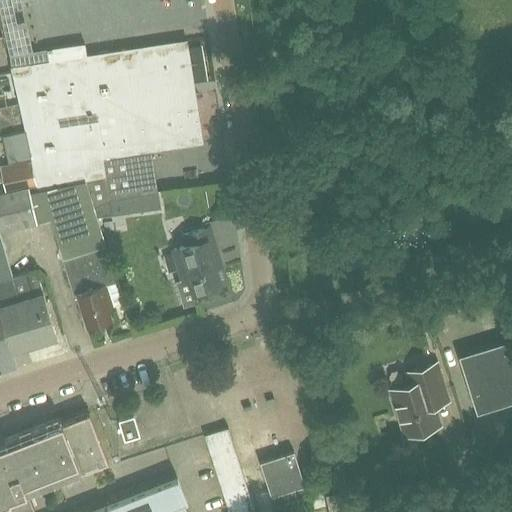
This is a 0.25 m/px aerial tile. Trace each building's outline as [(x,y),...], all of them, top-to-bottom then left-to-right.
[(31,158),(36,184),(38,191),(84,180),(92,206),(110,198),(122,197),(156,193),(150,150),(202,143),(186,40),(86,55),(84,43),(47,49),(49,61),(31,64),(11,67),(25,131),(31,158)] [(25,131),(2,137),(8,163),(31,158),(25,131)] [(36,184),(31,158),(8,163),(0,165),(5,191),(28,186),(36,184)] [(84,180),(38,191),(36,184),(28,186),(36,222),(50,218),(62,258),(63,261),(69,279),(82,275),(111,266),(105,245),(106,244),(97,217),(95,217),(92,206),(84,180)] [(28,186),(5,191),(0,191),(0,279),(12,275),(0,234),(0,230),(36,222),(28,186)] [(110,198),(92,206),(95,217),(97,217),(124,213),(122,197),(110,198)] [(182,235),(185,245),(172,249),(181,279),(175,281),(183,305),(197,301),(194,292),(220,284),(215,267),(221,265),(209,226),(182,235)] [(87,290),(77,293),(87,326),(111,318),(107,307),(112,305),(122,302),(116,281),(111,266),(82,275),(87,290)] [(0,279),(0,316),(6,338),(10,349),(56,335),(43,292),(36,268),(12,275),(0,279)] [(511,400),(511,354),(507,338),(458,354),(476,412),(511,400)] [(435,363),(407,371),(410,383),(391,389),(399,411),(397,412),(402,427),(403,427),(406,434),(438,424),(429,395),(444,390),(435,363)] [(0,511),(34,511),(26,489),(88,466),(107,459),(88,410),(85,411),(87,416),(77,420),(75,415),(61,420),(59,415),(56,416),(58,421),(48,425),(46,420),(30,427),(32,432),(22,436),(20,431),(3,437),(5,442),(0,444),(0,511)] [(138,436),(132,417),(118,421),(124,440),(138,436)] [(208,449),(232,442),(227,426),(204,434),(208,449)] [(232,442),(208,449),(213,463),(237,456),(232,442)] [(304,484),(293,450),(259,460),(270,495),(304,484)] [(241,470),(237,456),(213,463),(218,478),(241,470)] [(246,484),(241,470),(218,478),(222,492),(246,484)] [(187,503),(177,477),(155,486),(154,484),(153,485),(154,486),(146,489),(154,511),(176,511),(185,509),(184,504),(187,503)] [(246,484),(222,492),(227,506),(251,499),(246,484)] [(154,511),(146,489),(128,496),(127,495),(126,495),(127,497),(119,500),(123,511),(154,511)] [(344,511),(340,491),(325,494),(329,511),(344,511)] [(254,511),(251,499),(227,506),(228,511),(254,511)] [(123,511),(119,500),(101,507),(101,506),(99,506),(100,507),(92,510),(92,511),(123,511)] [(279,511),(311,511),(310,502),(279,507),(279,511)]
